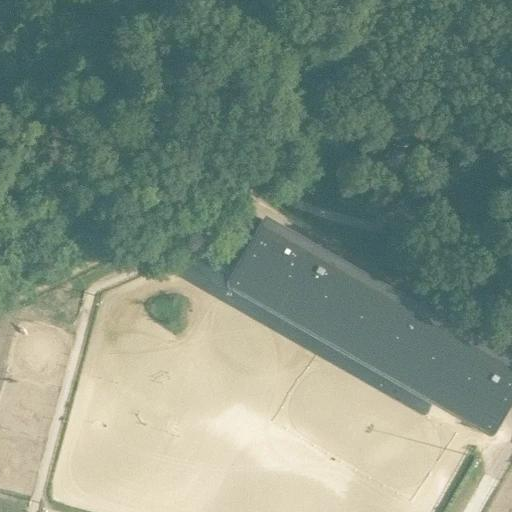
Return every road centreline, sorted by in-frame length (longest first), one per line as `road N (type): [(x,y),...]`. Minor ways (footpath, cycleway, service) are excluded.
road 1 (unknown): [(222,175),(383,0)]
road 2 (unknown): [(511,101),(425,0)]
